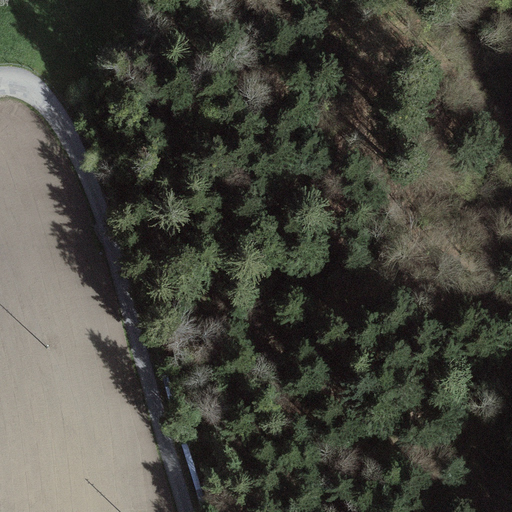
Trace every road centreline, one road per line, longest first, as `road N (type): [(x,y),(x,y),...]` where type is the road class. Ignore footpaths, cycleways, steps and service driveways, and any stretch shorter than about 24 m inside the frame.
road 1 (unclassified): [(189,511),(80,160),(47,100),(19,82),(0,81)]
road 2 (track): [(141,0),(175,198),(65,127)]
road 3 (track): [(175,198),(209,347)]
